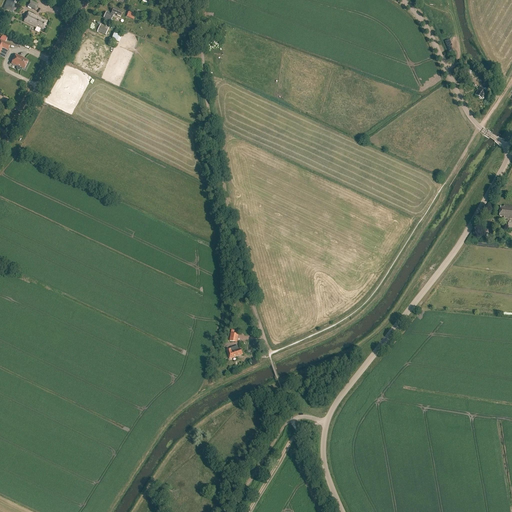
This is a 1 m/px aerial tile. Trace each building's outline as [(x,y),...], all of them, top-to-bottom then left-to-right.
[(29,0),(27,6),(35,11),(39,4),(29,0)] [(106,12),(104,18),(111,21),(114,16),(113,15),(114,14),(120,17),(123,12),(113,7),(110,14),(106,12)] [(35,27),(35,26),(43,30),(47,22),(27,13),(23,22),(35,27)] [(100,24),(97,31),(105,35),(109,28),(100,24)] [(112,40),(119,43),(122,37),(114,33),(112,40)] [(8,38),(2,35),(0,39),(0,52),(2,49),(8,51),(10,46),(5,43),(8,38)] [(17,70),(18,70),(19,70),(20,70),(20,69),(21,68),(24,70),(28,62),(24,60),(24,59),(16,55),(11,64),(16,66),(17,66),(16,67),(16,68),(16,69),(17,70)] [(475,96),(482,100),(487,93),(480,89),(475,96)] [(509,220),(511,220),(511,206),(504,205),(504,208),(500,208),(499,217),(503,217),(503,219),(509,219),(509,220)] [(230,341),(238,342),(239,334),(231,333),(230,341)] [(226,351),(229,359),(243,354),(240,348),(232,352),(230,349),(230,348),(226,349),(226,350),(226,351)]
